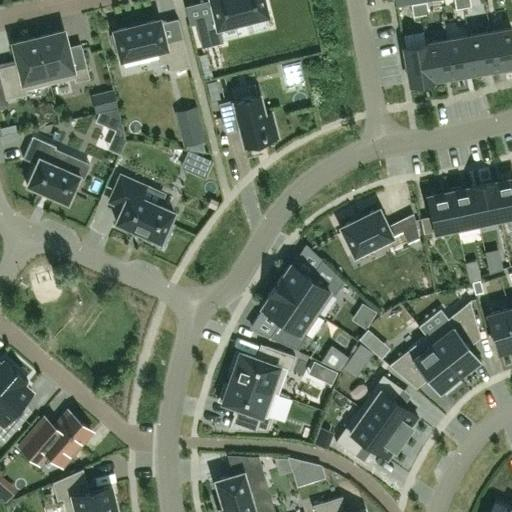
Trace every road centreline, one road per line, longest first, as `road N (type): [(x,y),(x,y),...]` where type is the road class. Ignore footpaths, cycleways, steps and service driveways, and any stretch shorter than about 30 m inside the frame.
road 1 (residential): [(384,145),(319,174),(291,199),(236,279),(202,311)]
road 2 (residential): [(0,325),(131,438),(167,442)]
road 3 (residential): [(202,311),(27,233)]
road 4 (residential): [(355,0),(384,145)]
road 5 (residential): [(202,311),(176,375),(167,442)]
road 6 (residential): [(384,145),(511,121)]
road 7 (residential): [(436,511),(470,444),(511,410)]
